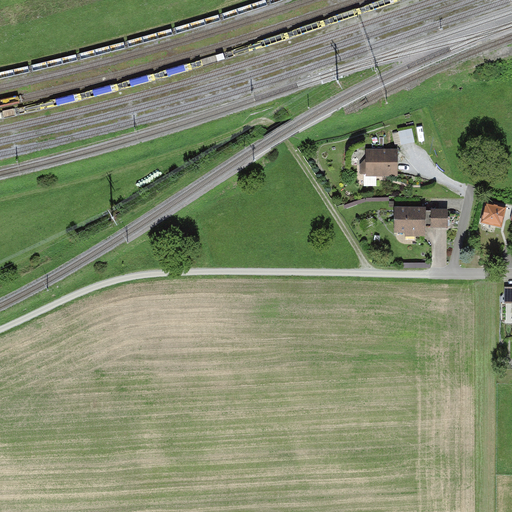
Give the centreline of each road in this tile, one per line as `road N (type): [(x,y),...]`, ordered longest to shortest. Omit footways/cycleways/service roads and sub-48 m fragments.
road 1 (track): [(0,329),(85,290),(161,272),(431,273)]
road 2 (track): [(368,273),(270,120),(177,157)]
